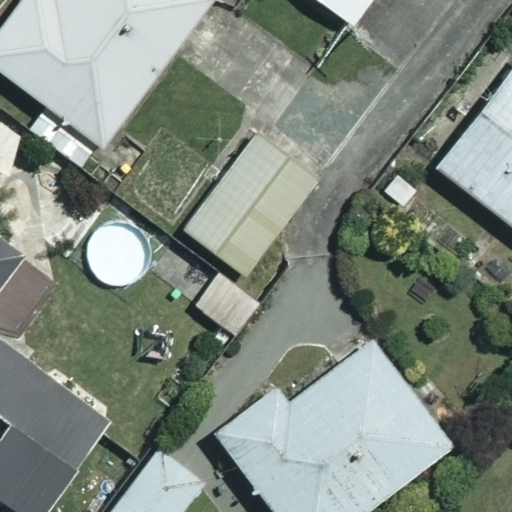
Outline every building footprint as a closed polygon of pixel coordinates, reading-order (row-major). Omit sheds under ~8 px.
[(199,0),(10,0),(0,13),(0,75),(86,144),(199,0)] [(511,55),(429,170),(511,229),(511,55)] [(0,268),(9,255),(0,248),(0,499),(18,511),(34,511),(105,410),(0,337),(0,268)] [(252,303),(214,271),(187,302),(225,335),(252,303)] [(350,511),(442,439),(361,336),(276,403),(265,389),(205,436),(265,511),(350,511)] [(171,511),(194,482),(149,448),(100,511),(171,511)]
